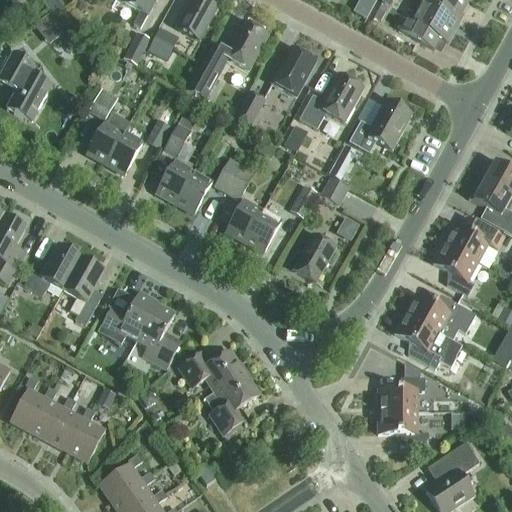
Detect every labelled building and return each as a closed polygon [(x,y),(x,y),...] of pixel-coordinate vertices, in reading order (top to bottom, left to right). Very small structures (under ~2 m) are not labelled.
[(140,31),(156,0),(123,0),(121,5),(139,15),(132,27),(140,31)] [(199,44),(217,11),(196,0),(190,0),(174,30),(199,44)] [(394,0),(383,0),(381,5),(390,10),(394,0)] [(456,24),(467,5),(458,0),(422,0),(420,4),(456,24)] [(358,3),(353,14),(366,21),(372,10),(358,3)] [(445,45),(456,24),(420,4),(409,25),(403,21),(397,32),(419,45),(425,34),(445,45)] [(46,15),(34,25),(49,42),(60,32),(46,15)] [(248,74),(267,39),(242,25),(226,53),(213,47),(186,95),(203,105),(220,75),(227,62),(248,74)] [(178,40),(159,30),(147,52),(166,62),(178,40)] [(149,41),(137,34),(123,60),(136,67),(149,41)] [(296,100),(315,65),(290,51),(270,86),(296,100)] [(30,126),(51,88),(40,70),(13,55),(0,77),(0,79),(15,88),(17,94),(6,112),(30,126)] [(343,126),(362,91),(337,77),(322,104),(312,98),(298,123),(316,132),(325,116),(343,126)] [(104,123),(117,100),(101,90),(87,114),(104,123)] [(264,102),(249,93),(233,121),(248,130),(264,102)] [(392,153),(411,119),(384,103),(369,130),(360,125),(348,146),(359,152),(366,139),(392,153)] [(105,168),(122,137),(128,126),(111,117),(106,127),(103,126),(86,157),(105,168)] [(182,118),(177,126),(184,130),(190,133),(194,126),(182,118)] [(170,129),(156,122),(144,143),(159,151),(170,129)] [(184,130),(177,126),(162,154),(175,161),(190,133),(184,130)] [(285,148),(296,152),(303,133),(292,129),(285,148)] [(122,137),(105,168),(124,179),(142,148),(122,137)] [(270,161),(276,150),(262,143),(256,154),(270,161)] [(226,196),(241,170),(229,163),(214,189),(226,196)] [(478,182),(510,200),(511,196),(511,175),(489,163),(478,182)] [(174,207),(192,176),(172,165),(155,196),(174,207)] [(345,171),(334,165),(328,177),(339,182),(345,171)] [(241,170),(226,196),(238,203),(253,177),(241,170)] [(192,176),(174,207),(193,218),(211,187),(192,176)] [(348,191),(328,181),(319,199),(339,209),(348,191)] [(511,217),(503,212),(510,200),(478,182),(468,202),(500,219),(511,225),(511,217)] [(316,194),(304,187),(289,213),(302,220),(316,194)] [(244,246),(261,215),(242,204),(224,235),(244,246)] [(261,215),(244,246),(263,257),(280,226),(261,215)] [(2,220),(0,224),(0,285),(7,289),(25,257),(14,251),(24,233),(2,220)] [(442,248),(476,266),(487,248),(493,252),(499,240),(478,229),(473,239),(453,228),(442,248)] [(314,286),(334,251),(311,238),(291,273),(314,286)] [(466,285),(476,266),(442,248),(432,267),(451,278),(446,288),(466,300),(473,288),(466,285)] [(62,294),(80,263),(58,251),(45,273),(35,268),(23,290),(42,299),(49,287),(62,294)] [(80,263),(62,294),(76,302),(69,314),(77,319),(74,323),(85,329),(99,303),(89,297),(102,275),(80,263)] [(156,308),(157,306),(138,295),(125,320),(110,312),(97,334),(120,347),(125,339),(135,345),(156,308)] [(414,298),(404,318),(438,336),(452,344),(453,340),(458,333),(464,337),(475,318),(440,299),(434,309),(414,298)] [(174,318),(156,308),(135,345),(146,350),(141,359),(166,372),(178,350),(162,340),(174,318)] [(438,336),(404,318),(393,337),(413,348),(407,358),(428,370),(434,358),(440,361),(438,365),(450,372),(456,361),(454,361),(461,349),(452,344),(438,336)] [(511,333),(509,331),(503,343),(511,347),(511,333)] [(14,339),(7,336),(4,342),(10,346),(14,339)] [(214,396),(244,376),(229,354),(209,367),(201,356),(178,371),(191,392),(205,383),(214,396)] [(419,375),(404,366),(403,381),(419,382),(419,375)] [(0,391),(9,374),(0,369),(0,391)] [(244,376),(214,396),(214,397),(206,402),(215,415),(209,419),(222,439),(246,424),(238,412),(258,399),(244,376)] [(46,403),(42,401),(31,395),(37,385),(29,381),(23,391),(26,393),(9,425),(29,436),(46,403)] [(377,415),(416,416),(416,395),(423,395),(423,382),(419,382),(403,381),(399,381),(399,393),(377,393),(377,415)] [(65,414),(62,411),(50,405),(56,395),(48,391),(42,401),(46,403),(29,436),(47,446),(65,414)] [(84,424),(81,422),(69,416),(75,405),(67,401),(62,411),(65,414),(47,446),(66,456),(84,424)] [(84,424),(66,456),(86,467),(104,434),(89,426),(94,415),(86,411),(81,422),(84,424)] [(416,436),(416,416),(377,415),(377,437),(399,437),(399,449),(427,450),(427,436),(416,436)] [(460,478),(478,467),(464,446),(426,471),(437,488),(434,490),(434,488),(424,495),(435,511),(448,511),(472,497),(460,478)] [(141,486),(139,482),(132,472),(142,465),(137,458),(127,464),(129,467),(98,488),(110,507),(141,486)] [(206,488),(214,483),(206,470),(197,475),(206,488)] [(140,511),(153,504),(151,500),(144,490),(154,483),(149,475),(139,482),(141,486),(110,507),(113,511),(140,511)] [(159,511),(156,507),(166,501),(161,493),(151,500),(153,504),(140,511),(159,511)]
